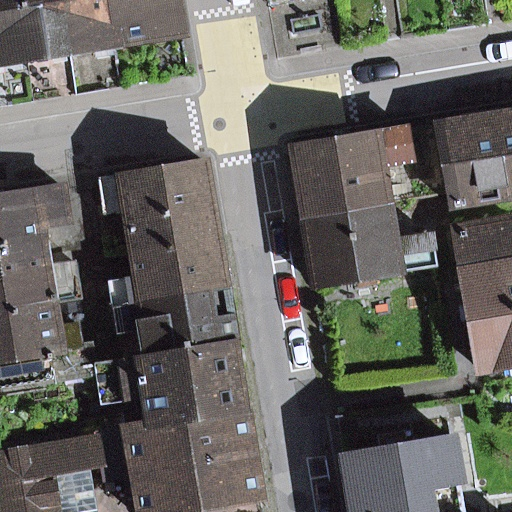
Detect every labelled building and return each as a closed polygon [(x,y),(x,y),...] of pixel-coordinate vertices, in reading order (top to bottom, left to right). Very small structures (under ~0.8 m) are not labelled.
[(0,0),(0,63),(26,59),(17,0),(0,0)] [(17,0),(26,59),(69,52),(60,0),(17,0)] [(60,0),(69,52),(113,45),(105,0),(60,0)] [(105,0),(113,45),(182,33),(176,0),(105,0)] [(511,112),(438,125),(452,208),(511,197),(511,112)] [(293,149),(304,217),(388,205),(382,165),(411,161),(406,130),(293,149)] [(105,208),(125,204),(133,253),(217,238),(205,163),(101,182),(105,208)] [(40,228),(68,223),(62,188),(0,198),(0,249),(42,242),(40,228)] [(304,217),(315,286),(435,267),(430,236),(394,242),(388,205),(304,217)] [(511,221),(457,231),(480,370),(511,364),(511,221)] [(137,278),(111,283),(116,308),(225,290),(217,238),(133,253),(137,278)] [(67,277),(49,280),(42,242),(0,249),(0,310),(53,301),(53,304),(71,301),(67,277)] [(120,333),(146,329),(151,356),(152,359),(235,345),(225,290),(116,308),(120,333)] [(76,326),(57,330),(53,304),(53,301),(0,310),(0,386),(48,378),(49,383),(94,375),(89,347),(80,348),(76,326)] [(106,403),(145,397),(150,423),(150,426),(246,410),(235,345),(152,359),(151,356),(100,364),(106,403)] [(124,427),(139,511),(187,511),(261,500),(246,410),(150,426),(150,423),(124,427)] [(382,466),(416,461),(413,445),(411,432),(377,437),(380,451),(382,466)] [(463,511),(451,438),(413,445),(416,461),(382,466),(380,451),(344,457),(353,511),(463,511)] [(96,440),(0,456),(0,511),(57,511),(51,473),(100,465),(96,440)]
